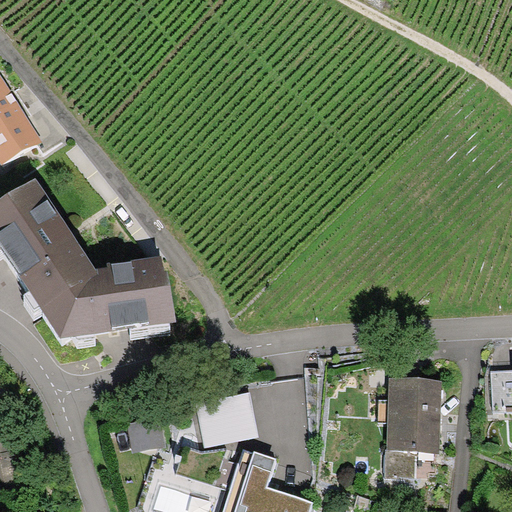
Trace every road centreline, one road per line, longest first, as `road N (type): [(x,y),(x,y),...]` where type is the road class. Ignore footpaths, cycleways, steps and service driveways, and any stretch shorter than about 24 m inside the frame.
road 1 (residential): [(0,34),(212,303),(229,350)]
road 2 (residential): [(229,350),(511,326)]
road 3 (track): [(511,97),(490,76),(345,0)]
road 4 (residential): [(60,395),(229,350)]
road 5 (residential): [(60,395),(101,511)]
